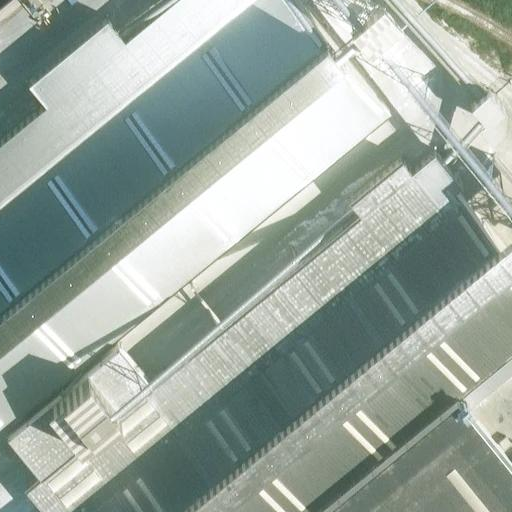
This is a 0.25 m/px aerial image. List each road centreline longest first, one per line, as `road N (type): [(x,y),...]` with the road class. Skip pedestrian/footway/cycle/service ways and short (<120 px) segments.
road 1 (unknown): [(402,0),(454,78),(441,121),(120,382),(0,467)]
road 2 (unknown): [(0,83),(108,0)]
